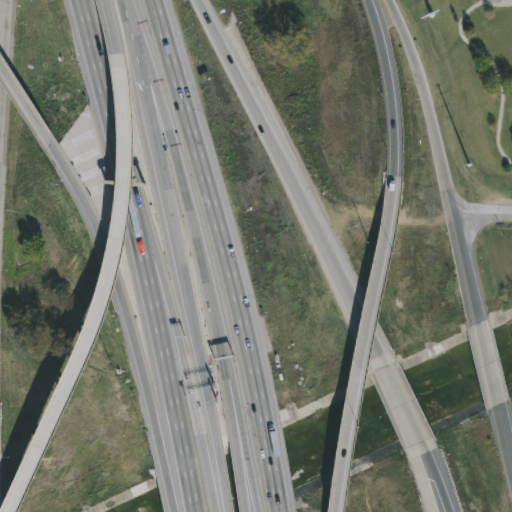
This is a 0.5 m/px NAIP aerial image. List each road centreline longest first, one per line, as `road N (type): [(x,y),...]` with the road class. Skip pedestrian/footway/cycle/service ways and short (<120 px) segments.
road 1 (motorway): [(119,68),(125,163),(111,270),(86,348),(10,511)]
road 2 (motorway): [(262,423),(217,227),(151,0)]
road 3 (motorway): [(382,368),(197,0)]
road 4 (motorway): [(49,143),(118,301),(160,472)]
road 5 (secondary): [(477,323),(422,87),(386,0)]
road 6 (motorway): [(335,511),(392,188)]
road 7 (motorway): [(152,140),(215,447)]
road 8 (motorway): [(226,379),(169,136)]
road 9 (motorway): [(135,230),(184,462)]
road 10 (motorway): [(392,188),(389,94),(366,0)]
road 11 (motorway): [(100,83),(135,230)]
road 12 (motorway): [(135,230),(178,345)]
